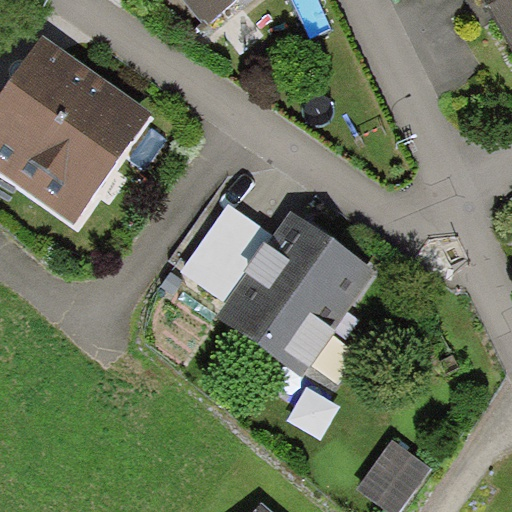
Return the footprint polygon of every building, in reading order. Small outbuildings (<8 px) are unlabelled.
[(245,0),(182,0),(207,31),(245,0)] [(511,0),(481,0),(511,49),(511,0)] [(154,113),(43,37),(0,98),(0,173),(76,226),(154,113)] [(275,239),(228,206),(181,273),(229,306),(275,239)] [(376,274),(292,215),(275,239),(229,306),(218,320),(302,379),(376,274)] [(392,440),(357,490),(388,511),(400,511),(432,468),(392,440)]
